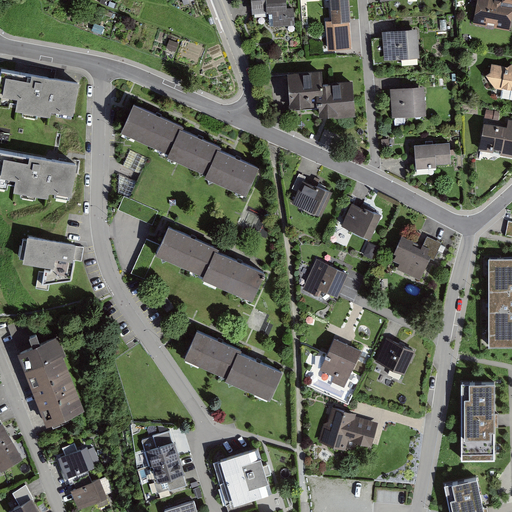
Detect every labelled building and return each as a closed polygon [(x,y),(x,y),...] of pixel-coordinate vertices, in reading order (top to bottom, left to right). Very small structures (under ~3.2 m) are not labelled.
[(288,0),(250,0),(252,16),(271,14),(272,30),(291,28),(288,0)] [(349,0),(330,0),(332,21),(351,20),(349,0)] [(511,0),(477,0),(473,23),(487,25),(488,20),(495,22),(494,27),(510,30),(511,16),(511,0)] [(382,29),(385,59),(420,57),(418,27),(382,29)] [(511,70),(490,66),(486,78),(497,90),(511,92),(511,70)] [(81,86),(0,71),(0,106),(10,108),(9,111),(45,117),(46,112),(76,117),(81,86)] [(319,73),(285,76),(288,109),(316,107),(317,120),(354,117),(351,83),(321,86),(319,73)] [(425,88),(391,91),(393,121),(428,118),(425,88)] [(179,126),(129,104),(117,133),(165,154),(163,159),(202,176),(201,180),(243,198),(255,168),(214,151),(216,146),(178,129),(179,126)] [(507,130),(483,126),(478,153),(511,159),(511,122),(508,122),(507,130)] [(451,142),(414,146),(416,170),(454,167),(451,142)] [(74,166),(0,152),(0,190),(44,199),(45,193),(68,197),(74,166)] [(332,194),(303,182),(292,207),(321,219),(332,194)] [(153,224),(159,211),(125,195),(119,209),(153,224)] [(381,217),(351,204),(340,227),(370,241),(381,217)] [(214,248),(165,227),(152,256),(200,276),(198,281),(249,302),(261,273),(212,252),(214,248)] [(84,249),(23,238),(18,265),(50,271),(49,273),(42,272),(40,286),(74,282),(79,262),(83,263),(84,249)] [(423,247),(402,239),(392,263),(400,266),(397,272),(420,282),(430,259),(435,261),(441,245),(426,239),(423,247)] [(489,343),(511,343),(511,255),(489,255),(489,343)] [(349,272),(317,258),(303,288),(320,296),(323,289),(338,296),(349,272)] [(226,375),(238,348),(239,346),(198,327),(184,356),(226,375)] [(53,335),(21,347),(47,416),(79,403),(53,335)] [(361,350),(333,339),(321,372),(331,376),(328,382),(345,389),(361,350)] [(414,353),(387,340),(376,363),(403,376),(414,353)] [(283,369),(238,348),(226,375),(225,377),(270,397),(283,369)] [(318,352),(314,365),(320,367),(324,354),(318,352)] [(495,380),(462,380),(462,458),(495,458),(495,380)] [(355,416),(356,412),(333,405),(328,420),(324,423),(319,441),(346,449),(349,439),(372,445),(378,422),(355,416)] [(0,422),(0,444),(11,439),(1,422),(0,422)] [(153,435),(156,446),(161,444),(163,444),(173,441),(174,441),(170,430),(153,435)] [(83,473),(102,465),(92,438),(56,453),(69,483),(84,477),(83,473)] [(11,439),(0,444),(0,471),(0,472),(23,459),(11,439)] [(148,448),(153,465),(181,456),(176,440),(174,441),(173,441),(163,444),(161,444),(156,446),(150,448),(148,448)] [(258,448),(213,462),(227,507),(272,492),(258,448)] [(185,472),(181,456),(153,465),(158,481),(166,478),(184,473),(185,472)] [(187,485),(184,473),(166,478),(170,490),(187,485)] [(77,511),(85,511),(113,501),(103,475),(87,482),(84,477),(69,483),(72,491),(70,492),(77,511)] [(445,483),(450,511),(485,511),(477,476),(445,483)] [(21,503),(33,496),(26,484),(13,491),(20,503),(21,503)] [(260,511),(278,506),(274,495),(256,501),(260,511)] [(13,507),(15,511),(41,511),(33,496),(21,503),(20,503),(13,507)] [(164,509),(165,511),(198,511),(195,499),(164,509)]
